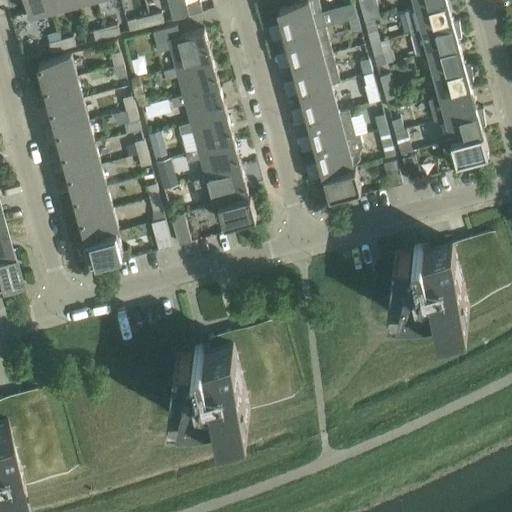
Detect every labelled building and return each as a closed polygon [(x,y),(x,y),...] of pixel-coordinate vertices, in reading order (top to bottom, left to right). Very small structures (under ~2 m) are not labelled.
[(53,7),(51,0),(27,0),(31,13),(53,7)] [(170,0),(175,16),(203,9),(200,0),(192,0),(187,1),(186,0),(170,0)] [(282,0),(283,3),(280,4),(284,19),(289,18),(292,30),(280,34),(281,35),(326,22),(319,0),(282,0)] [(346,2),(349,16),(358,14),(354,0),(346,2)] [(377,0),(360,0),(366,19),(382,14),(377,0)] [(454,19),(454,18),(448,0),(435,0),(416,5),(406,8),(412,30),(454,19)] [(164,19),(162,10),(150,13),(152,22),(164,19)] [(152,22),(150,13),(138,16),(140,26),(152,22)] [(362,27),(358,14),(349,16),(353,29),(362,27)] [(460,16),(454,18),(454,19),(412,30),(418,52),(428,49),(460,41),(458,36),(462,34),(460,16)] [(120,31),(118,22),(106,25),(108,34),(120,31)] [(213,55),(205,26),(181,33),(178,22),(154,29),(159,50),(172,46),(177,64),(213,55)] [(326,22),(281,35),(285,49),(296,46),(299,58),(288,61),(288,62),(333,50),(326,22)] [(108,34),(106,25),(94,28),(96,38),(108,34)] [(369,29),(372,41),(380,39),(377,27),(369,29)] [(74,34),(62,37),(64,46),(76,43),(74,34)] [(64,46),(62,37),(50,40),(52,50),(64,46)] [(384,50),(380,39),(372,41),(375,53),(384,50)] [(466,62),(460,41),(428,49),(434,71),(466,63),(466,62)] [(124,61),(121,49),(112,51),(115,63),(124,61)] [(340,77),(333,50),(288,62),(288,63),(295,61),(299,75),(304,74),(307,86),(295,89),(296,90),(332,80),(332,79),(340,77)] [(72,51),(40,59),(46,81),(78,73),(72,51)] [(213,55),(177,64),(164,68),(167,76),(179,73),(184,92),(220,82),(213,55)] [(361,58),(364,71),(373,69),(369,56),(361,58)] [(472,60),(466,62),(466,63),(434,71),(440,93),(472,85),(470,79),(474,78),(472,60)] [(127,73),(124,61),(115,63),(118,76),(127,73)] [(377,83),(373,69),(364,71),(368,85),(377,83)] [(392,83),(389,71),(381,73),(384,85),(392,83)] [(84,95),(78,73),(46,81),(52,103),(84,95)] [(339,108),(332,80),(296,90),(296,91),(303,89),(307,103),(311,101),(314,114),(303,117),(303,118),(339,108)] [(220,82),(184,92),(172,95),(174,104),(186,101),(192,119),(228,110),(220,82)] [(396,94),(392,83),(384,85),(387,97),(396,94)] [(477,106),(472,85),(440,93),(430,96),(436,118),(446,115),(478,107),(477,106)] [(133,93),(123,95),(127,107),(136,105),(133,93)] [(90,117),(84,95),(52,103),(58,125),(90,117)] [(154,101),(146,103),(149,115),(157,113),(154,101)] [(484,104),(477,106),(478,107),(446,115),(452,137),(484,129),(482,123),(486,122),(484,104)] [(139,117),(136,105),(127,107),(130,120),(139,117)] [(349,106),(339,108),(303,118),(304,119),(310,117),(314,130),(319,129),(322,142),(311,145),(311,146),(347,136),(357,133),(349,106)] [(228,110),(192,119),(179,123),(182,131),(194,128),(199,147),(235,137),(228,110)] [(376,113),(380,127),(388,125),(385,111),(376,113)] [(393,117),(396,129),(404,127),(401,115),(393,117)] [(95,139),(90,117),(58,125),(64,147),(95,139)] [(396,152),(392,138),(388,125),(380,127),(387,154),(396,152)] [(408,126),(404,127),(396,129),(402,151),(414,148),(408,126)] [(162,127),(150,131),(152,138),(164,135),(162,127)] [(489,149),(484,129),(452,137),(458,158),(489,149)] [(361,132),(357,133),(347,136),(311,146),(318,145),(322,158),(326,157),(330,169),(318,172),(318,174),(356,163),(354,163),(351,151),(360,149),(363,142),(361,132)] [(145,137),(135,139),(139,151),(148,149),(145,137)] [(243,165),(235,137),(199,147),(187,150),(189,159),(201,155),(206,174),(243,165)] [(101,161),(95,139),(64,147),(70,169),(101,161)] [(151,161),(148,149),(139,151),(142,164),(151,161)] [(409,179),(422,176),(415,151),(403,155),(409,179)] [(171,154),(158,158),(161,170),(174,166),(171,154)] [(384,160),(391,184),(403,181),(397,156),(384,160)] [(107,183),(101,161),(70,169),(76,191),(107,183)] [(362,184),(356,163),(318,174),(319,174),(325,172),(331,192),(362,184)] [(250,191),(243,165),(206,174),(194,178),(197,186),(209,183),(214,202),(252,192),(251,191),(250,191)] [(157,181),(147,183),(151,195),(160,193),(157,181)] [(113,205),(107,183),(76,191),(82,213),(113,205)] [(257,212),(252,192),(214,202),(214,203),(220,201),(227,228),(242,224),(242,223),(255,220),(254,213),(257,212)] [(163,205),(160,193),(151,195),(154,207),(163,205)] [(120,228),(113,205),(82,213),(88,235),(86,236),(120,228)] [(172,213),(179,241),(192,238),(185,210),(172,213)] [(158,238),(171,234),(166,216),(153,219),(158,238)] [(9,235),(6,223),(0,224),(0,254),(15,251),(14,250),(11,251),(7,236),(9,235)] [(120,228),(86,236),(92,257),(123,248),(118,229),(120,228)] [(511,278),(509,280),(495,229),(453,241),(453,240),(424,247),(423,245),(421,243),(418,243),(415,245),(414,247),(414,250),(416,257),(412,257),(411,251),(396,249),(388,310),(398,311),(409,311),(419,310),(430,309),(440,307),(441,312),(470,304),(470,303),(511,279),(511,278)] [(0,281),(21,276),(15,251),(0,254),(0,281)] [(272,318),(252,323),(209,335),(209,334),(208,334),(212,348),(205,349),(205,348),(203,346),(201,345),(198,345),(196,347),(194,349),(195,352),(196,358),(193,359),(191,353),(176,351),(169,411),(179,412),(190,413),(200,412),(210,411),(221,408),(222,413),(251,406),(251,405),(293,393),(306,387),(306,386),(293,392),(272,318)] [(44,385),(24,390),(0,396),(0,487),(25,481),(24,480),(80,465),(80,464),(66,468),(44,385)]
